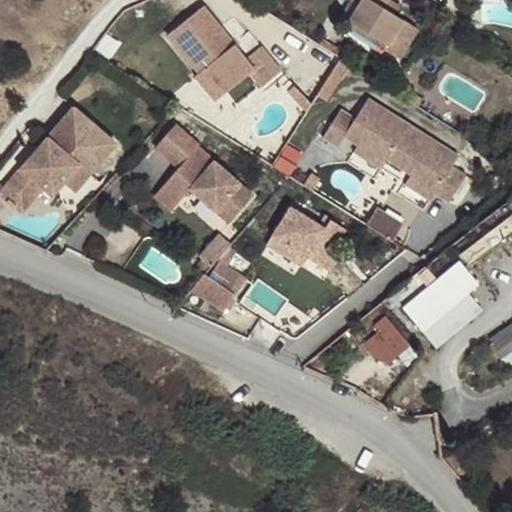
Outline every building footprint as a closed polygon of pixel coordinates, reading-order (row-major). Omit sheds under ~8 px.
[(387,0),(360,0),(348,21),(387,45),(384,50),(400,59),(414,35),(399,27),(404,19),(383,7),(387,0)] [(205,71),(224,95),(251,73),(260,88),(281,71),(261,46),(246,58),(204,6),(166,36),(199,74),(205,71)] [(418,28),(404,19),(399,27),(414,35),(418,28)] [(345,27),(384,50),(387,45),(348,21),(345,27)] [(214,102),(224,95),(205,71),(199,74),(195,77),(214,102)] [(390,158),(410,127),(368,101),(356,119),(341,109),(323,140),(338,150),(342,143),(344,140),(345,138),(346,139),(358,146),(386,165),(388,161),(389,159),(390,159),(390,158)] [(113,143),(70,108),(44,140),(44,141),(44,143),(44,144),(44,146),(44,147),(45,148),(45,149),(46,150),(47,150),(48,151),(42,159),(41,158),(40,157),(39,157),(38,156),(37,156),(36,156),(35,156),(33,156),(31,157),(30,157),(0,195),(0,196),(8,203),(6,204),(13,210),(14,207),(22,214),(42,189),(52,197),(66,179),(57,171),(67,158),(77,166),(88,175),(113,143)] [(226,222),(250,195),(212,161),(216,156),(180,125),(158,150),(179,170),(155,199),(171,213),(190,190),(226,222)] [(460,157),(410,127),(390,158),(390,159),(389,159),(388,161),(406,172),(412,163),(417,167),(412,175),(409,179),(432,194),(449,204),(468,176),(454,166),(460,157)] [(44,140),(30,157),(31,157),(33,156),(35,156),(36,156),(37,156),(38,156),(39,157),(40,157),(41,158),(42,159),(48,151),(47,150),(46,150),(45,149),(45,148),(44,147),(44,146),(44,144),(44,143),(44,141),(44,140)] [(354,153),(381,171),(386,165),(358,146),(354,153)] [(66,179),(77,166),(67,158),(57,171),(66,179)] [(412,163),(406,172),(412,175),(417,167),(412,163)] [(428,201),(432,194),(409,179),(405,186),(428,201)] [(292,207),(272,237),(306,257),(323,267),(336,246),(346,230),(330,221),(325,227),(292,207)] [(401,237),(409,221),(382,207),(374,223),(401,237)] [(231,247),(217,233),(197,256),(211,269),(231,247)] [(272,237),(267,245),(301,266),(306,257),(272,237)] [(343,251),(336,246),(323,267),(330,271),(343,251)] [(255,262),(231,247),(211,269),(191,293),(222,315),(255,262)] [(442,345),(491,308),(477,289),(487,282),(469,258),(409,303),(442,345)] [(388,324),(362,344),(382,371),(410,352),(388,324)] [(511,330),(487,347),(498,363),(511,353),(511,330)]
